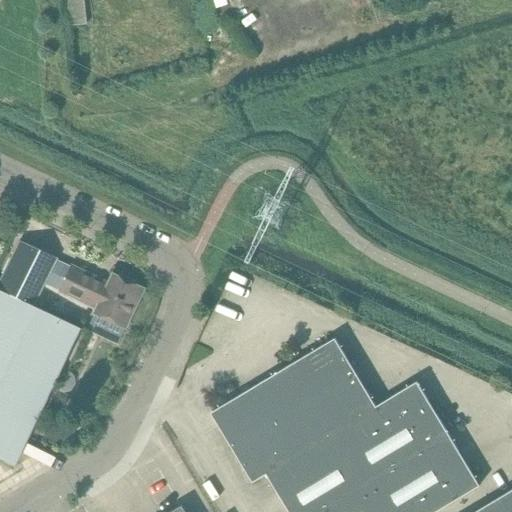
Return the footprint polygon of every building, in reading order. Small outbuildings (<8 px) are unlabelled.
[(66,0),(69,26),(85,24),(83,0),(66,0)] [(0,276),(0,291),(31,306),(53,259),(17,242),(0,276)] [(58,292),(94,308),(93,312),(123,327),(141,289),(111,274),(106,283),(70,266),(58,292)] [(0,291),(0,460),(12,466),(77,327),(31,306),(0,291)] [(231,447),(252,482),(266,474),(288,511),(434,511),(479,485),(448,434),(416,381),(375,406),(355,372),(334,338),(300,358),(255,385),(238,395),(225,404),(210,412),(231,447)] [(42,443),(66,452),(75,428),(52,419),(42,443)] [(511,511),(511,488),(472,511),(511,511)]
